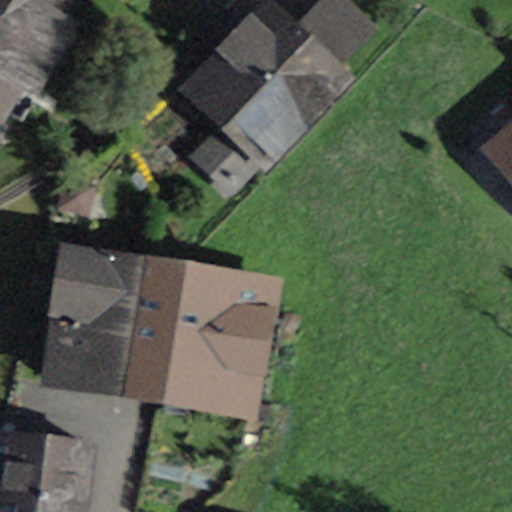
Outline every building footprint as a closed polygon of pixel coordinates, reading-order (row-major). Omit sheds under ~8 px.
[(0,0),(0,104),(61,0),(0,0)] [(280,15),(206,93),(265,149),(339,71),(280,15)] [(226,133),(201,158),(230,186),(255,160),(226,133)] [(511,141),(502,150),(511,161),(511,141)] [(64,370),(131,381),(148,272),(81,261),(64,370)] [(224,284),(148,272),(131,381),(237,398),(249,322),(262,324),(267,291),(259,280),(236,276),(224,284)] [(0,438),(0,439),(0,459),(10,461),(2,511),(73,511),(81,448),(0,438)]
